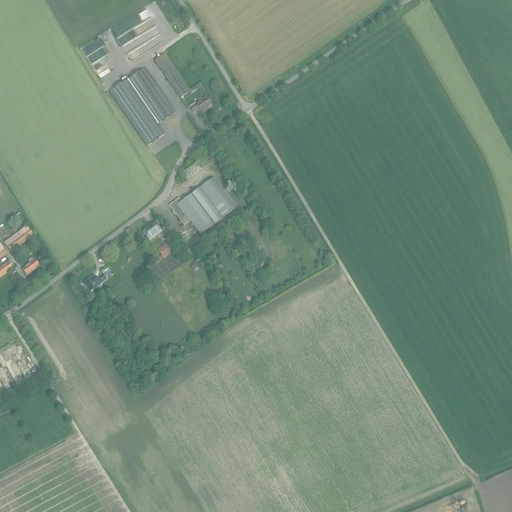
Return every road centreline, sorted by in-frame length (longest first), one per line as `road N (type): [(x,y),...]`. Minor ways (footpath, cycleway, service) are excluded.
road 1 (track): [(477,479),(247,112)]
road 2 (unclassified): [(0,320),(147,212),(186,155),(247,112)]
road 3 (unclassified): [(247,112),(409,0)]
road 4 (unclassified): [(247,112),(180,0)]
